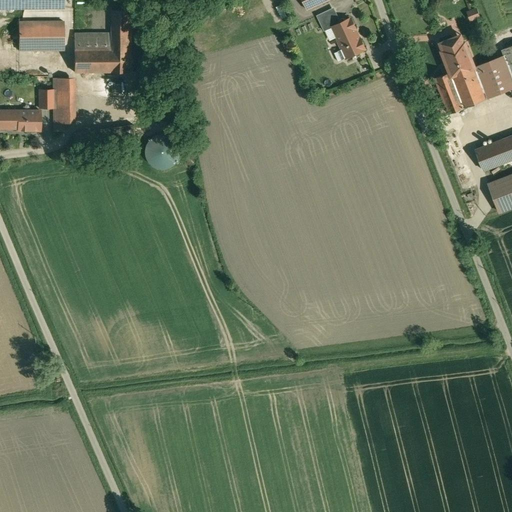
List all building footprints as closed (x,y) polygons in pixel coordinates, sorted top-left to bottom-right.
[(63,0),(0,0),(0,8),(64,8),(63,0)] [(302,0),(307,10),(328,0),(302,0)] [(334,8),(317,15),(323,29),(331,25),(340,21),(334,8)] [(467,12),(471,20),(481,17),(477,8),(467,12)] [(132,10),(112,10),(112,33),(112,49),(132,49),(132,10)] [(366,50),(351,16),(340,21),(331,25),(346,59),(366,50)] [(64,21),(18,22),(19,50),(64,49),(64,21)] [(112,33),(74,33),(74,49),(112,49),(112,33)] [(456,45),(453,38),(445,41),(448,49),(441,51),(450,72),(474,63),(465,42),(456,45)] [(511,45),(502,49),(511,75),(511,45)] [(112,49),(74,49),(74,72),(131,71),(132,49),(112,49)] [(450,72),(435,78),(449,113),(487,98),(475,68),(474,63),(450,72)] [(499,93),(487,63),(475,68),(487,98),(499,93)] [(68,77),(53,78),(53,89),(53,108),(54,123),(65,123),(68,123),(68,77)] [(53,89),(39,89),(39,107),(53,108),(53,89)] [(40,110),(0,110),(0,127),(18,128),(18,130),(39,130),(40,110)] [(65,123),(54,123),(54,131),(63,131),(64,131),(65,130),(65,129),(65,123)] [(134,125),(74,133),(76,153),(136,145),(134,125)] [(178,140),(155,130),(143,159),(173,171),(182,151),(175,147),(178,140)] [(511,135),(475,149),(483,170),(511,159),(511,135)] [(511,174),(489,183),(500,212),(511,207),(511,174)]
